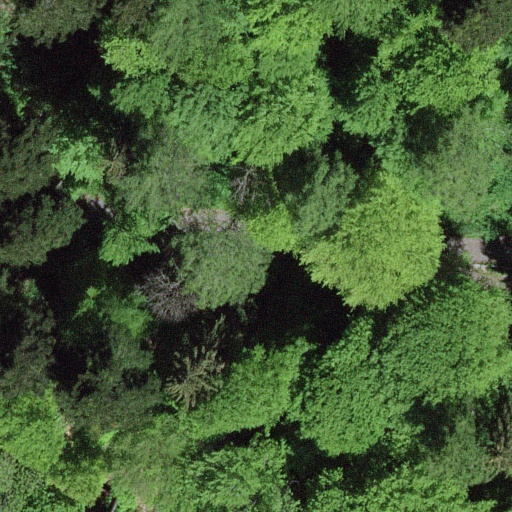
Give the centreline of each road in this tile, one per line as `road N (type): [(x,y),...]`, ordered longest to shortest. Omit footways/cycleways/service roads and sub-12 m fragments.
road 1 (track): [(0,494),(479,256)]
road 2 (track): [(0,182),(45,198),(170,205),(479,256)]
